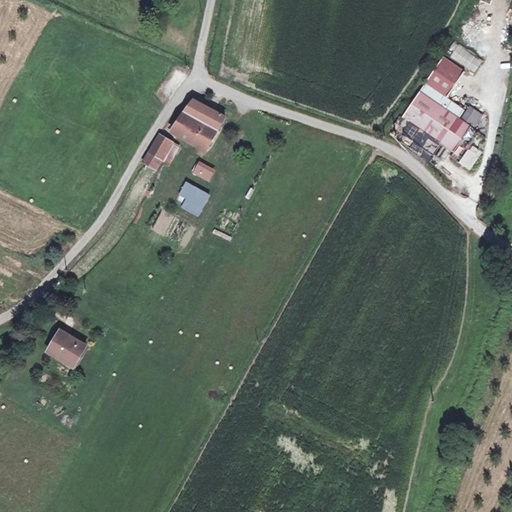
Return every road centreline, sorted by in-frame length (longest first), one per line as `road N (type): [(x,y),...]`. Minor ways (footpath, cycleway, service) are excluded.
road 1 (unclassified): [(511,247),(486,236),(416,163),(193,78)]
road 2 (unclassified): [(193,78),(54,278),(0,320)]
